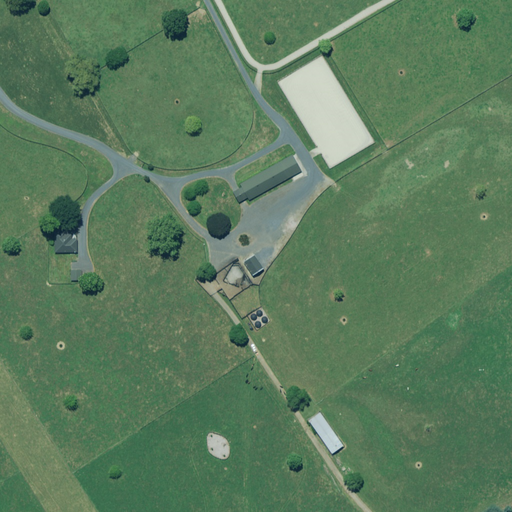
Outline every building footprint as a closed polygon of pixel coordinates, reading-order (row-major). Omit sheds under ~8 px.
[(303,171),(294,155),(242,184),(244,188),(236,192),(241,203),(250,198),(251,200),(303,171)] [(77,253),(78,234),(58,233),(57,252),(77,253)] [(265,268),(257,256),(246,263),(255,276),(265,268)] [(84,281),(84,271),(72,271),(72,281),(84,281)] [(345,446),(321,413),(311,421),(334,454),(345,446)]
